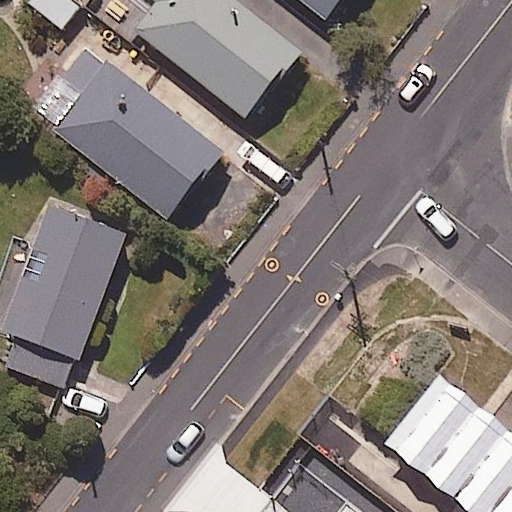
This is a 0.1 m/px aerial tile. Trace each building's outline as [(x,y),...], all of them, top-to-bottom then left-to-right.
[(84,6),(75,0),(34,0),(32,4),(65,30),(84,6)] [(303,54),(236,0),(111,0),(108,5),(249,120),(303,54)] [(346,0),(304,0),(330,21),(346,0)] [(226,155),(94,49),(69,80),(88,95),(59,131),(172,222),(226,155)] [(133,233),(54,202),(38,243),(20,236),(0,288),(0,331),(19,339),(7,369),(71,394),(133,233)] [(511,511),(511,424),(433,361),(377,431),(478,511),(511,511)]
